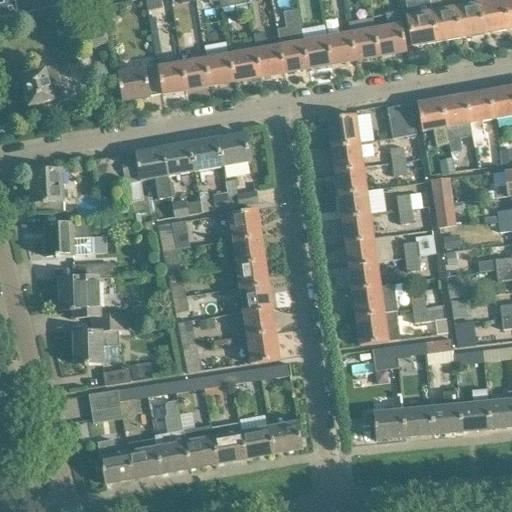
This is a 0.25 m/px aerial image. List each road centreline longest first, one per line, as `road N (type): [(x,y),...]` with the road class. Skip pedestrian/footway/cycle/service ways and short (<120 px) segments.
road 1 (residential): [(334,504),(276,110)]
road 2 (residential): [(276,110),(0,158)]
road 3 (unclassified): [(71,511),(0,250)]
road 4 (residential): [(511,69),(276,110)]
road 5 (unclassified): [(511,488),(334,504)]
